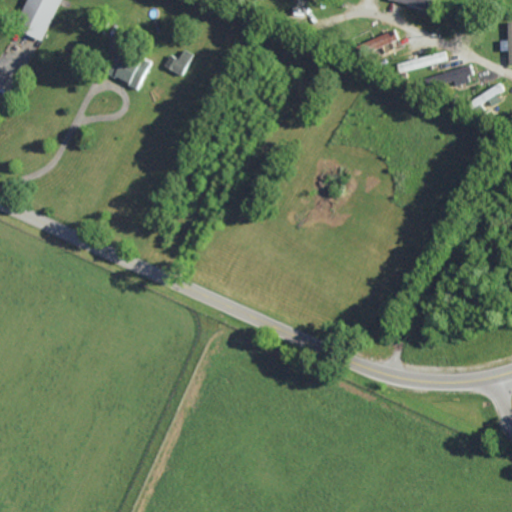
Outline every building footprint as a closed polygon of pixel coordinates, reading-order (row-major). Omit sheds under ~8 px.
[(64,0),(32,0),(19,29),(46,41),(64,0)] [(436,0),(391,0),(434,9),(436,0)] [(376,53),(403,42),(398,30),(371,41),(376,53)] [(143,88),(153,65),(138,59),(142,49),(126,41),(111,74),(143,88)] [(187,76),(197,55),(187,50),(182,60),(173,55),(167,67),(187,76)] [(452,60),(449,51),(402,64),(404,74),(452,60)] [(476,82),(472,67),(440,76),(443,86),(459,81),(460,87),(476,82)] [(501,97),(503,100),(480,115),(476,108),(474,109),(473,108),(469,102),(501,83),(505,90),(499,94),(500,96),(501,97)]
